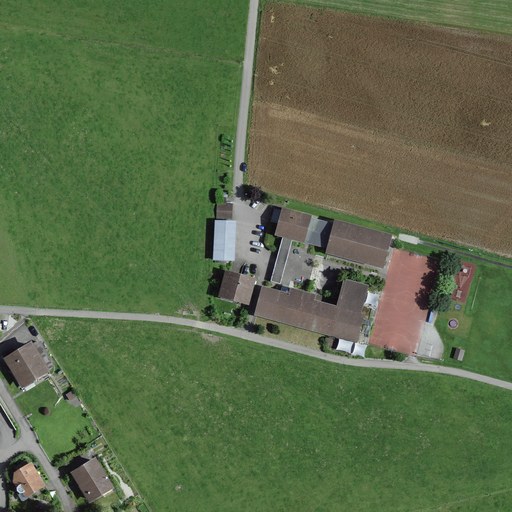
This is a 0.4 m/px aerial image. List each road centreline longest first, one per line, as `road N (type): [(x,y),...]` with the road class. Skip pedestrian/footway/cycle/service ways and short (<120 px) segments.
road 1 (residential): [(255,0),(238,187),(244,253),(262,261),(246,335)]
road 2 (unclassified): [(246,335),(511,386)]
road 3 (unclassified): [(0,309),(161,318),(246,335)]
